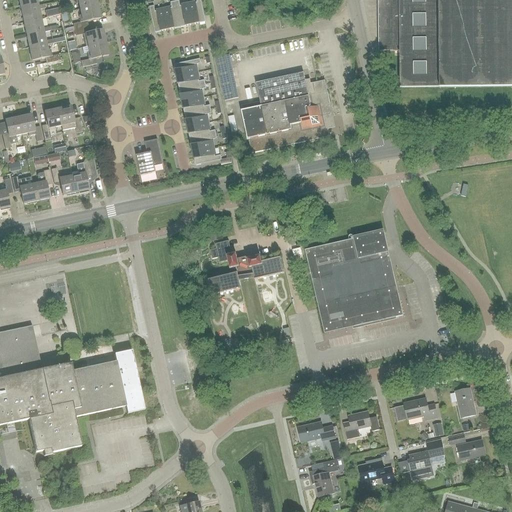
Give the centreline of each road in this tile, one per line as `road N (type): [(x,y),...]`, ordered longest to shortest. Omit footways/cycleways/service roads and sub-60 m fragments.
road 1 (tertiary): [(127,208),(385,153)]
road 2 (residential): [(496,348),(476,288),(418,231),(385,153)]
road 3 (residential): [(176,126),(159,46),(224,33)]
road 4 (unclassified): [(385,153),(356,18)]
road 5 (residential): [(127,208),(153,342)]
road 6 (unclassified): [(226,45),(356,18)]
road 7 (residential): [(85,511),(131,499),(197,448)]
road 8 (tertiary): [(0,234),(127,208)]
road 9 (tertiary): [(385,153),(511,134)]
road 10 (residential): [(376,374),(496,348)]
